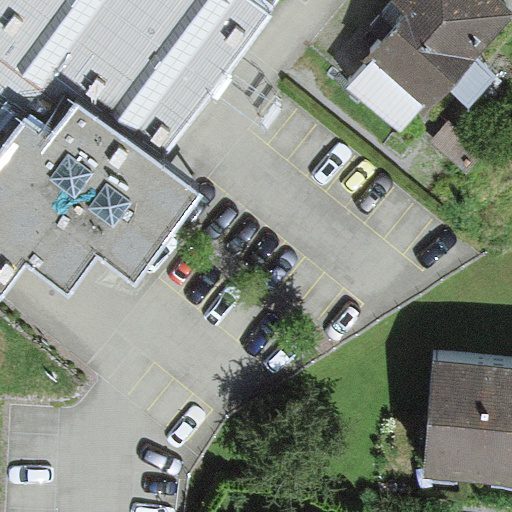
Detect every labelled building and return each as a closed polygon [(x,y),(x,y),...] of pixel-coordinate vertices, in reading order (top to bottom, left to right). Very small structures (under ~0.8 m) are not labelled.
[(0,0),(0,79),(24,96),(0,128),(0,279),(28,241),(71,271),(99,232),(121,248),(137,260),(205,166),(189,154),(168,139),(269,0),(0,0)] [(511,4),(511,0),(405,0),(391,16),(380,7),(378,5),(365,20),(376,30),(362,46),(368,52),(422,98),(425,101),(449,74),(470,93),(499,60),(479,43),(511,4)] [(385,0),(380,7),(391,16),(405,0),(385,0)] [(422,98),(368,52),(349,75),(402,121),(422,98)] [(486,145),(448,115),(429,138),(467,169),(486,145)] [(511,355),(434,349),(424,459),(511,466),(511,355)]
